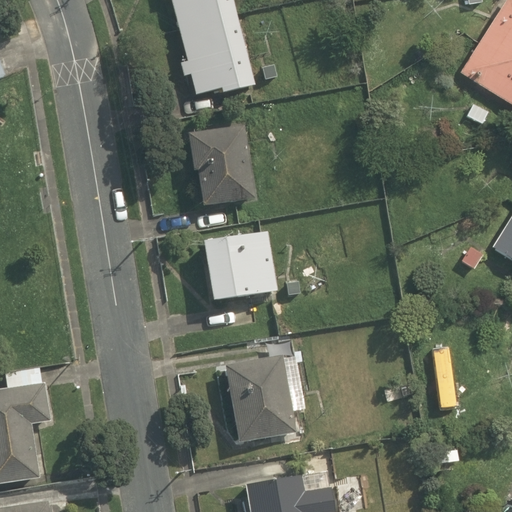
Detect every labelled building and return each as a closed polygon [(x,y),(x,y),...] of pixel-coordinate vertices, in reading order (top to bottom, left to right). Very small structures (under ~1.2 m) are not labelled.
[(254,88),(230,0),(161,0),(161,1),(166,0),(167,0),(185,62),(179,64),(182,76),(189,75),(195,97),(218,90),(220,97),(254,88)] [(511,0),(505,0),(459,75),(511,108),(511,0)] [(258,67),(262,83),(275,79),(271,64),(258,67)] [(466,119),(480,126),(488,112),(473,104),(466,119)] [(195,172),(201,208),(253,199),(241,129),(186,138),(192,172),(195,172)] [(511,262),(511,216),(491,250),(511,262)] [(203,245),(212,303),(276,292),(267,234),(203,245)] [(460,264),(473,271),(481,257),(469,250),(471,247),(461,242),(457,249),(465,254),(460,264)] [(413,280),(410,256),(398,258),(402,282),(413,280)] [(284,281),(286,297),(301,295),(299,279),(284,281)] [(436,346),(418,349),(423,392),(441,390),(436,346)] [(224,368),(238,445),(296,435),(282,358),(224,368)] [(0,485),(40,479),(31,426),(47,423),(38,368),(5,374),(8,392),(0,393),(0,485)] [(243,487),(247,511),(312,511),(311,502),(304,503),(300,478),(243,487)] [(0,511),(48,511),(46,501),(0,509),(0,511)]
